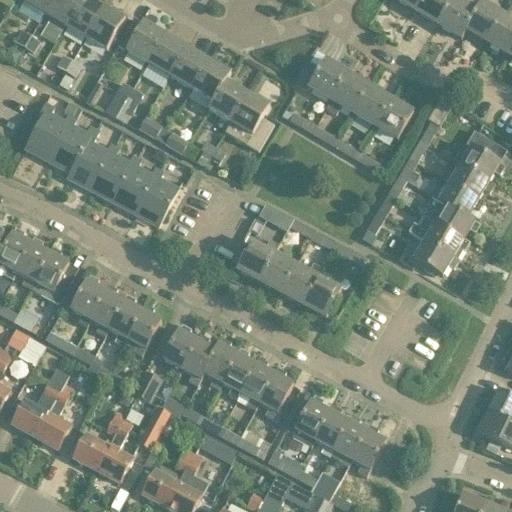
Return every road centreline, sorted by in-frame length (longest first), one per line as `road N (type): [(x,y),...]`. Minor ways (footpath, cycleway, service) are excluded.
road 1 (residential): [(435,419),(0,191)]
road 2 (residential): [(511,98),(473,78),(432,79),(355,40),(337,16)]
road 3 (residential): [(337,16),(257,43),(227,37),(159,0)]
road 4 (residential): [(435,419),(455,409),(511,291)]
